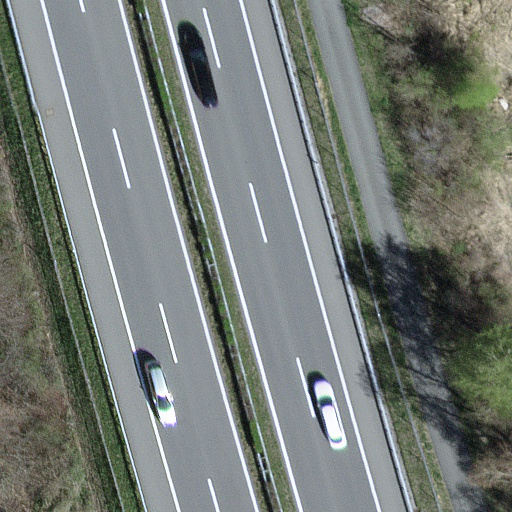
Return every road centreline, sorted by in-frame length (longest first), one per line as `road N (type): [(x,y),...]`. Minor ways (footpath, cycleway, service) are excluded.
road 1 (unclassified): [(324,0),(470,511)]
road 2 (motorway): [(344,511),(204,0)]
road 3 (motorway): [(79,0),(217,511)]
